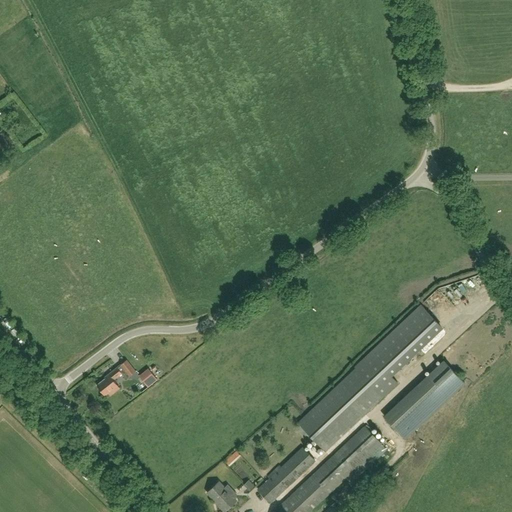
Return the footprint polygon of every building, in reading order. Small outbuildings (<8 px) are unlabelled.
[(446,57),(446,66),(458,66),(458,57),(446,57)] [(0,158),(13,149),(4,136),(0,138),(0,158)] [(356,367),(298,422),(324,451),(383,396),(397,382),(391,376),(442,328),(421,306),(356,367)] [(120,365),(129,376),(136,371),(127,359),(120,365)] [(405,439),(465,383),(443,360),(383,416),(405,439)] [(117,385),(113,380),(121,373),(116,367),(103,378),(104,379),(96,386),(104,396),(117,385)] [(149,368),(139,376),(148,387),(158,380),(149,368)] [(281,511),(307,511),(381,443),(365,425),(277,508),(281,511)] [(271,501),(315,460),(302,447),(259,488),(271,501)] [(236,450),(231,455),(236,460),(241,455),(236,450)] [(233,461),(228,464),(239,480),(244,476),(233,461)] [(242,486),(249,492),(254,487),(247,481),(242,486)] [(219,482),(207,493),(224,511),(236,500),(234,498),(230,494),(234,490),(227,484),(224,487),(219,482)]
